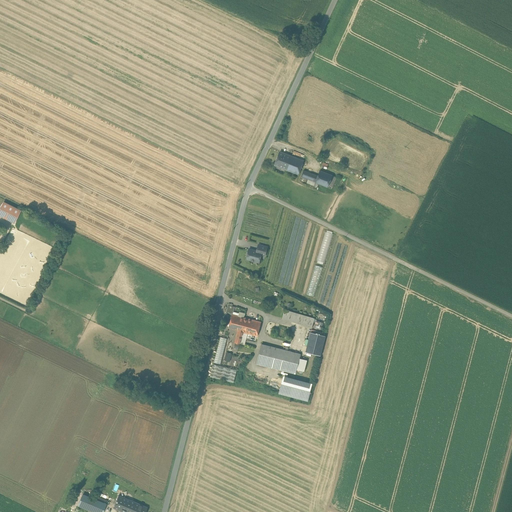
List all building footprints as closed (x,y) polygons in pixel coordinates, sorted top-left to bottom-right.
[(288,155),(280,152),(275,165),(283,168),(288,155)] [(303,161),(288,155),(283,168),(298,174),(303,161)] [(318,176),(303,170),(301,177),(308,180),(315,182),(318,176)] [(318,176),(315,182),(318,184),(328,187),(332,175),(320,171),(318,176)] [(332,175),(328,187),(332,189),(336,177),(332,175)] [(20,211),(3,202),(0,208),(0,216),(14,223),(20,211)] [(267,247),(258,245),(257,251),(262,252),(261,255),(265,256),(267,247)] [(257,251),(249,249),(246,259),(251,260),(251,259),(258,261),(259,257),(260,257),(261,255),(262,252),(257,251)] [(235,307),(228,305),(226,311),(233,313),(233,312),(235,307)] [(315,319),(284,310),(282,319),(312,327),(314,322),(314,319),(315,319)] [(238,316),(232,315),(233,313),(226,311),(225,315),(227,315),(227,317),(231,318),(228,328),(238,331),(241,331),(244,318),(238,316)] [(260,322),(244,318),(241,331),(243,332),(257,336),(260,322)] [(323,323),(316,321),(317,320),(314,319),(314,322),(316,322),(315,324),(316,324),(315,328),(320,330),(323,323)] [(241,331),(238,331),(235,342),(240,344),(243,332),(241,331)] [(325,336),(311,332),(306,352),(320,356),(325,336)] [(220,338),(214,362),(220,364),(226,339),(220,338)] [(285,350),(261,344),(256,364),(296,374),(297,370),(300,359),(301,354),(288,351),(285,350)] [(307,360),(300,359),(297,370),(304,371),(307,360)] [(213,364),(210,377),(233,383),(236,370),(213,364)] [(310,385),(284,378),(280,393),(307,400),(310,385)] [(97,501),(83,495),(78,506),(91,511),(102,511),(106,505),(97,501)] [(135,511),(138,505),(118,496),(113,509),(120,511),(135,511)]
